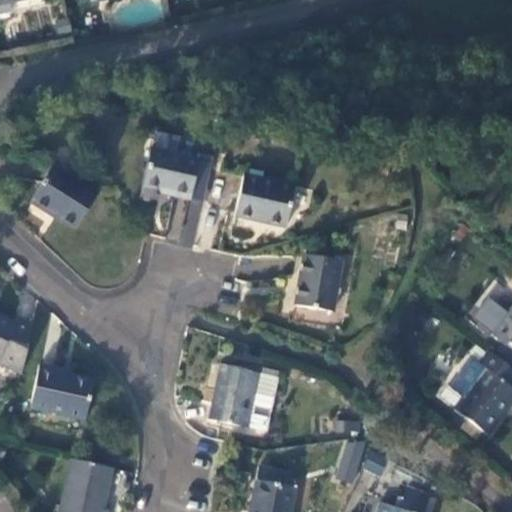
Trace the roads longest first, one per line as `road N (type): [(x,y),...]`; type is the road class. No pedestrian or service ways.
road 1 (residential): [(0,79),(323,0)]
road 2 (residential): [(112,341),(161,402),(166,511)]
road 3 (residential): [(0,236),(112,341)]
